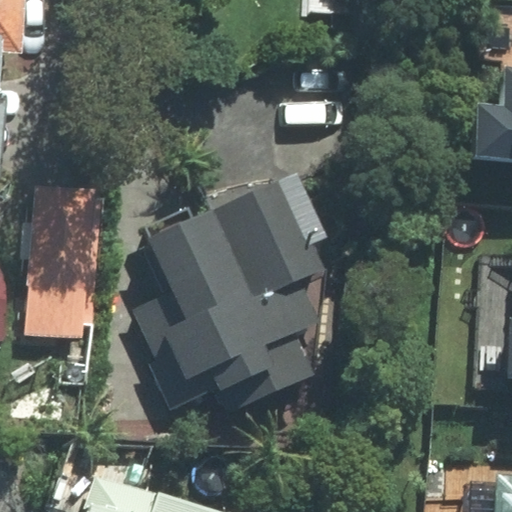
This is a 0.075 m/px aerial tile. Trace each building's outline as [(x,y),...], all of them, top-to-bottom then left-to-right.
[(0,0),(0,154),(8,52),(24,54),(27,0),(0,0)] [(511,68),(508,68),(505,106),(480,104),(476,156),(511,158),(511,68)] [(330,236),(297,167),(107,255),(178,408),(214,391),(225,415),(317,372),(298,330),(322,319),(303,277),(326,266),(316,243),(330,236)] [(33,194),(27,289),(93,293),(99,198),(33,194)] [(511,511),(511,323),(507,369),(511,369),(511,474),(499,473),(494,511),(511,511)] [(231,511),(109,471),(95,511),(231,511)]
